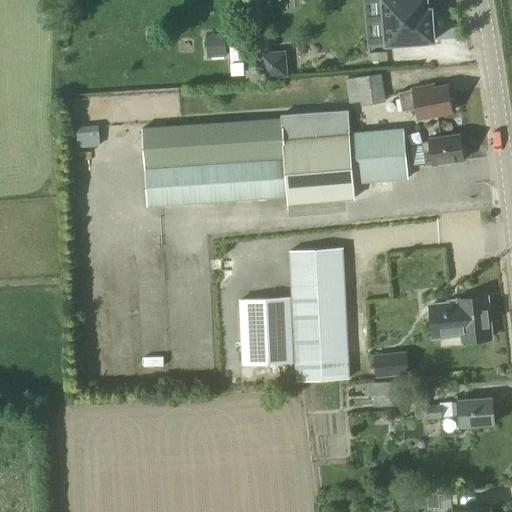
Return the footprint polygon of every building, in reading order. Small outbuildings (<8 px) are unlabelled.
[(425,0),(381,0),(385,45),(433,41),(433,36),(438,36),(436,14),(431,14),(431,9),(427,9),(425,0)] [(286,53),(261,55),(263,80),(288,78),(286,53)] [(243,64),(230,64),(231,77),(244,76),(243,64)] [(349,104),(360,102),(361,106),(386,102),(382,74),(357,78),(345,80),(349,104)] [(399,93),(403,111),(417,109),(419,118),(451,111),(447,87),(435,89),(435,86),(413,90),(399,93)] [(141,132),(147,209),(287,197),(288,205),(355,199),(353,184),(408,179),(403,128),(349,133),(347,110),(280,116),(280,120),(141,132)] [(459,135),(428,139),(429,141),(421,142),(422,147),(411,148),(414,168),(463,160),(459,135)] [(239,301),(242,364),(295,361),(296,381),(349,378),(342,248),(290,251),(292,298),(239,301)] [(449,279),(448,250),(389,252),(390,281),(449,279)] [(410,297),(424,296),(424,284),(410,284),(410,297)] [(430,306),(434,338),(454,336),(454,333),(461,333),(462,341),(491,338),(487,297),(459,300),(459,303),(430,306)] [(375,374),(407,371),(405,353),(373,357),(375,374)] [(364,384),(365,396),(401,394),(400,382),(371,384),(364,384)] [(453,403),(454,415),(459,414),(460,427),(494,424),(492,398),(458,401),(459,403),(453,403)] [(428,405),(429,418),(444,417),(443,404),(428,405)] [(416,419),(429,418),(428,405),(415,406),(416,419)] [(439,508),(438,495),(426,496),(427,509),(439,508)] [(410,511),(410,500),(397,501),(397,511),(410,511)]
